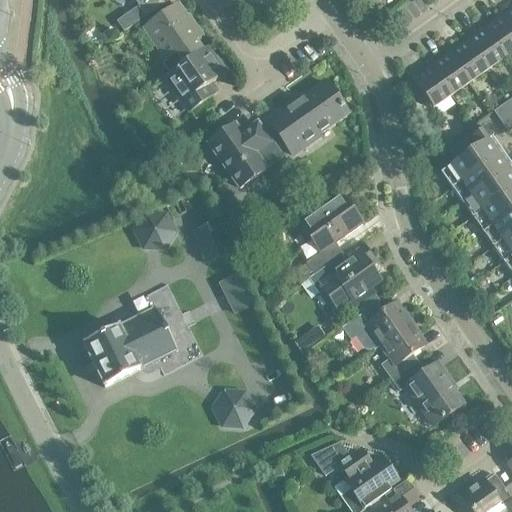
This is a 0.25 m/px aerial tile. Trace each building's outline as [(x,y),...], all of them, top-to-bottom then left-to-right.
[(135,0),(139,5),(136,7),(144,18),(164,4),(161,0),(135,0)] [(239,0),(237,2),(247,17),(270,0),(239,0)] [(166,69),(198,47),(195,42),(200,39),(177,5),(147,25),(157,39),(153,41),(166,60),(162,63),(166,69)] [(511,7),(499,16),(511,34),(511,7)] [(503,59),(511,52),(511,34),(499,16),(482,29),(503,59)] [(485,71),(503,59),(482,29),(464,41),(485,71)] [(464,41),(446,53),(468,84),(485,71),(464,41)] [(202,51),(198,47),(166,69),(169,74),(163,78),(188,114),(214,96),(207,86),(225,74),(207,48),(202,51)] [(468,84),(446,53),(429,66),(450,96),(468,84)] [(450,96),(429,66),(410,79),(432,109),(450,96)] [(320,137),(318,133),(346,113),(326,83),(296,104),(294,102),(267,120),(293,156),(320,137)] [(511,98),(493,112),(507,132),(511,129),(511,98)] [(234,125),(208,144),(239,188),(282,157),(271,142),(270,143),(257,124),(241,135),(234,125)] [(456,164),(441,173),(511,275),(511,176),(490,145),(488,142),(489,141),(493,139),(485,128),(449,154),(456,164)] [(320,254),(305,264),(314,276),(343,255),(335,244),(362,225),(341,196),(300,225),(320,254)] [(164,250),(175,233),(165,215),(144,215),(134,231),(144,250),(164,250)] [(195,232),(207,262),(229,253),(218,223),(195,232)] [(361,244),(325,269),(310,280),(322,296),(323,295),(336,312),(349,303),(354,309),(374,295),(370,290),(381,282),(367,263),(372,259),(361,244)] [(238,277),(220,286),(235,314),(253,305),(238,277)] [(381,346),(410,325),(395,304),(383,313),(377,305),(342,329),(350,341),(355,337),(365,352),(367,353),(368,353),(371,353),(372,352),(381,346)] [(155,309),(154,309),(156,313),(120,331),(118,328),(83,346),(104,389),(140,371),(139,367),(174,349),(176,353),(177,352),(155,309)] [(425,346),(410,325),(381,346),(391,359),(381,366),(393,382),(419,364),(413,355),(425,346)] [(318,326),(296,343),(304,352),(325,335),(318,326)] [(425,373),(419,364),(393,382),(399,392),(406,387),(434,427),(463,406),(449,386),(452,384),(438,364),(425,373)] [(242,429),(252,412),(245,395),(224,392),(213,411),(220,426),(242,429)] [(344,442),(314,456),(320,464),(327,474),(340,466),(348,478),(342,482),(349,492),(341,498),(350,511),(363,511),(376,503),(400,486),(380,457),(369,464),(361,452),(359,451),(353,456),(346,446),(344,442)] [(280,471),(271,475),(274,484),(284,479),(280,471)] [(479,485),(462,497),(472,511),(503,511),(504,511),(511,511),(511,498),(505,489),(495,475),(485,483),(484,482),(479,485)] [(400,486),(376,503),(380,510),(377,511),(409,511),(402,502),(414,494),(406,483),(400,486)]
